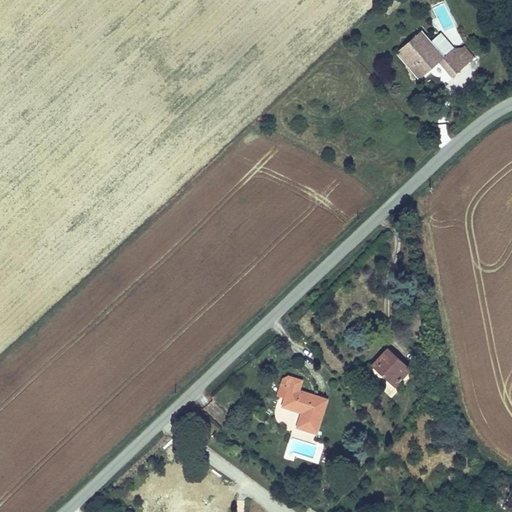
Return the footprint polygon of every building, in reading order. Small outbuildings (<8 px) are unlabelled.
[(408,64),(418,76),(437,59),(450,75),(465,62),(451,47),(441,55),(418,28),(399,44),(412,60),(408,64)] [(412,60),(399,44),(394,48),(408,64),(412,60)] [(388,347),(371,365),(396,387),(412,369),(388,347)] [(317,433),(327,397),(299,389),(302,380),(288,376),(282,379),(280,386),(287,387),(284,400),(282,406),(301,411),(296,427),(317,433)] [(284,400),(287,387),(280,386),(277,398),(284,400)]
